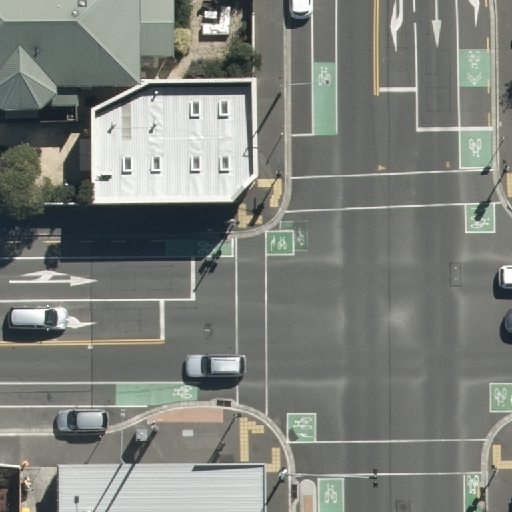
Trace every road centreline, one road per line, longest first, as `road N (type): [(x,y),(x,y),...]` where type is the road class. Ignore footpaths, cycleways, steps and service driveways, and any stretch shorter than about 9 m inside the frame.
road 1 (tertiary): [(0,333),(396,332)]
road 2 (tertiary): [(393,0),(396,332)]
road 3 (tertiary): [(396,332),(397,511)]
